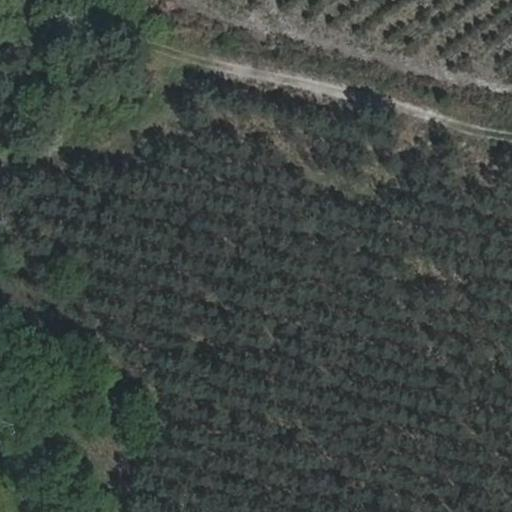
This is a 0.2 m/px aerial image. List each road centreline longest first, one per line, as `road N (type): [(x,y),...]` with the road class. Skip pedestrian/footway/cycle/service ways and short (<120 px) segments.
road 1 (track): [(0,40),(108,37),(511,133)]
road 2 (track): [(0,161),(124,136),(162,112),(210,63)]
road 3 (track): [(0,326),(94,511)]
